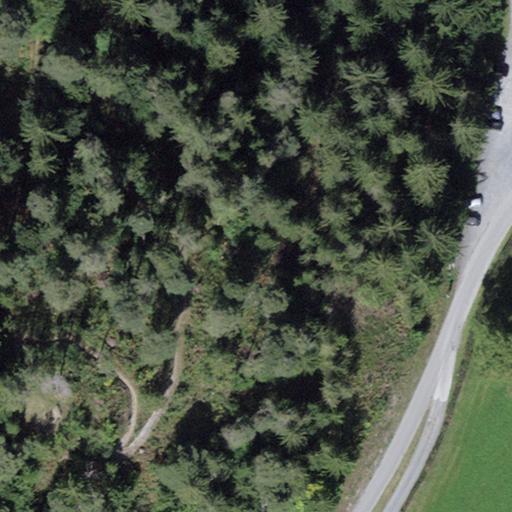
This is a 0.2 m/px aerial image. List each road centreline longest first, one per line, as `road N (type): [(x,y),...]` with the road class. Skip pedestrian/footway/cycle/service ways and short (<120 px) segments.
road 1 (unclassified): [(511,207),(470,281),(434,372)]
road 2 (unclassified): [(361,511),(434,372)]
road 3 (track): [(389,511),(436,417),(434,372)]
